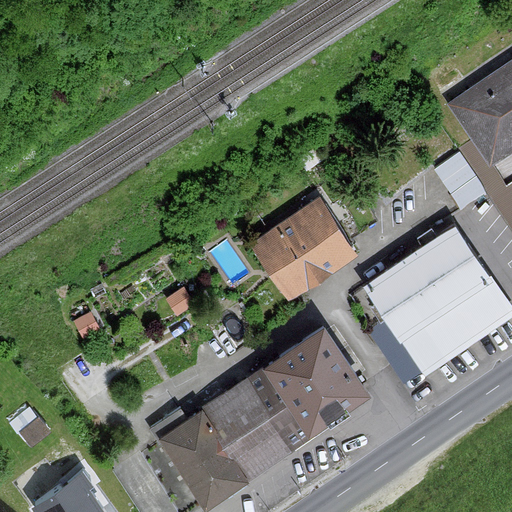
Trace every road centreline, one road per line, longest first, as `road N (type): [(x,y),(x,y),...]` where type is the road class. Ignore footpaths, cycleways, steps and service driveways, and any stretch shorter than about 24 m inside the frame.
road 1 (unknown): [(418,436),(343,316),(339,294),(349,274),(450,212)]
road 2 (primary): [(309,511),(511,372)]
